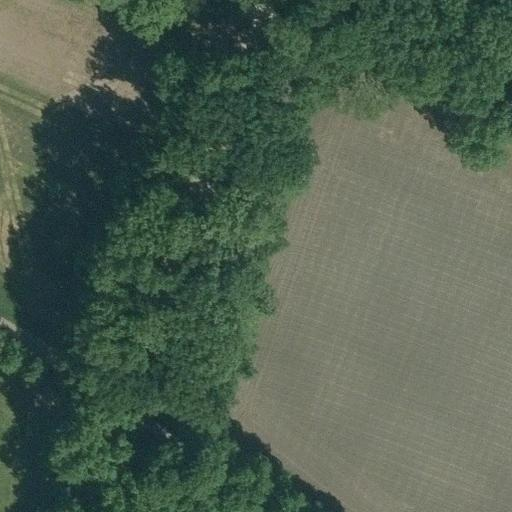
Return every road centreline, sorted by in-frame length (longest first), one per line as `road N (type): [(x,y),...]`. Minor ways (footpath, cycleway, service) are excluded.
road 1 (residential): [(122,405),(268,0)]
road 2 (residential): [(256,511),(122,405)]
road 3 (residential): [(122,405),(0,329)]
